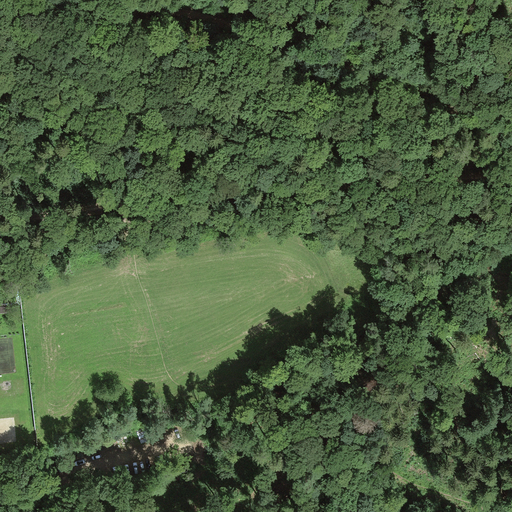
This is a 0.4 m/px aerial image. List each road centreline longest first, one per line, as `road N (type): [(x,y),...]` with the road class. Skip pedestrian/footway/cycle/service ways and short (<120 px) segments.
road 1 (track): [(511,174),(224,184),(0,217)]
road 2 (track): [(85,0),(177,11),(264,37),(511,139)]
road 3 (track): [(494,511),(401,474),(313,410),(259,386)]
road 4 (track): [(0,490),(60,482),(187,438)]
